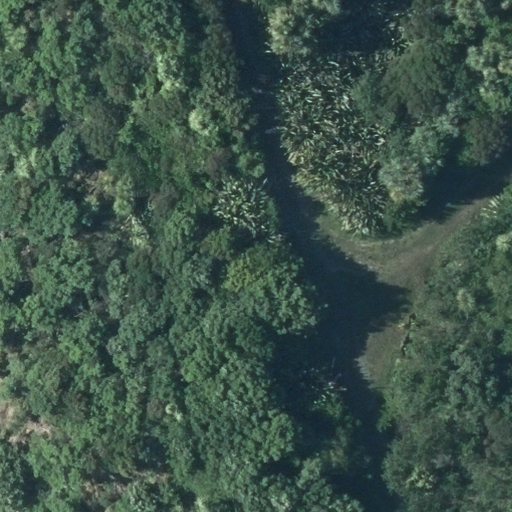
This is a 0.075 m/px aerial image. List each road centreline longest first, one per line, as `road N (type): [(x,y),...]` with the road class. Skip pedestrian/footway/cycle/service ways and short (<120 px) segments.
road 1 (track): [(454,511),(384,267),(278,0)]
road 2 (track): [(511,162),(452,202),(384,267)]
